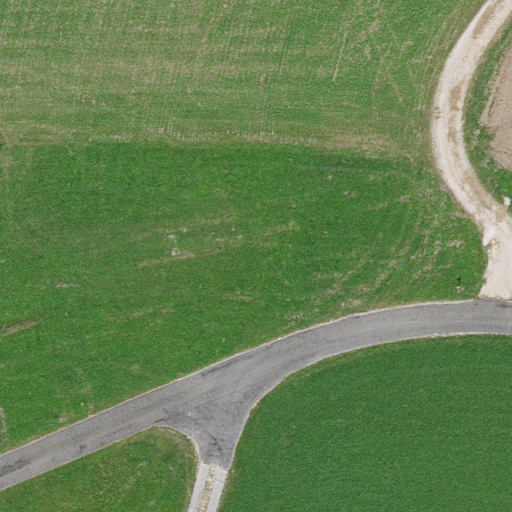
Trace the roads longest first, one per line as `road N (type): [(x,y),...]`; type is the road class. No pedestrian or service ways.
road 1 (track): [(511,320),(435,317),(334,338),(0,476)]
road 2 (track): [(489,316),(503,243),(455,154),(462,65),(510,0)]
road 3 (track): [(198,511),(219,384)]
